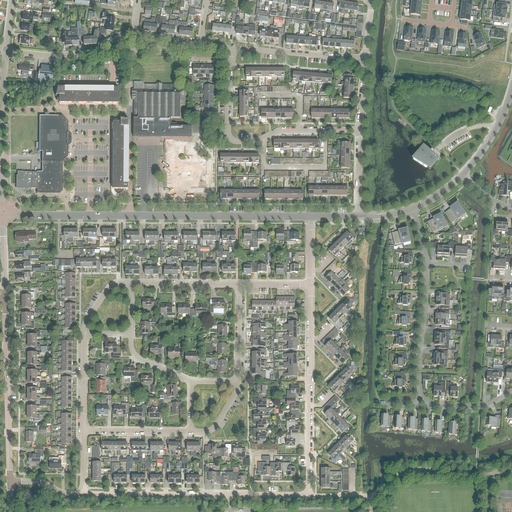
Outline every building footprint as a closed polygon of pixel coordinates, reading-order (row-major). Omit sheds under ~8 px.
[(495,10),(494,10),(506,12),(507,9),(506,9),(506,5),(504,5),(504,1),(498,1),(498,4),(496,4),(495,10)] [(348,11),(351,11),(352,4),(346,3),(345,10),(344,14),(347,15),(348,11)] [(351,11),(351,15),(354,15),(354,11),(357,12),(362,13),(362,8),(358,7),(359,5),(352,4),(351,11)] [(496,17),(496,21),(502,22),(502,18),(505,18),(505,15),(506,15),(506,12),(494,10),(493,17),(496,17)] [(103,24),(106,24),(113,25),(114,18),(107,18),(107,13),(101,12),(100,18),(103,19),(103,24)] [(23,13),(22,20),(37,22),(37,17),(38,15),(31,14),(30,14),(28,14),(23,13)] [(469,21),(470,21),(470,16),(461,15),(460,20),(461,20),(461,24),(467,25),(467,21),(469,21)] [(151,20),(150,32),(157,33),(157,25),(160,25),(161,17),(158,17),(154,25),(153,25),(154,23),(156,19),(151,18),(151,20)] [(169,22),(166,22),(166,20),(165,18),(161,17),(160,25),(162,25),(161,33),(168,34),(169,27),(169,22)] [(235,27),(237,27),(236,34),(243,35),(243,28),(244,22),(239,22),(240,17),(236,17),(235,27)] [(142,18),(141,24),(145,24),(144,31),(150,32),(151,20),(145,20),(145,19),(142,18)] [(169,22),(169,27),(168,34),(174,35),(175,27),(178,27),(178,22),(175,21),(169,21),(169,22)] [(186,36),(187,29),(187,23),(178,22),(178,27),(180,27),(179,35),(186,36)] [(21,30),(28,31),(32,32),(33,25),(31,25),(22,24),(21,30)] [(113,25),(106,24),(106,27),(99,28),(99,32),(104,32),(104,30),(112,31),(113,25)] [(78,37),(80,37),(80,28),(77,28),(76,31),(71,31),(71,32),(72,46),(78,45),(78,38),(78,37)] [(83,28),(80,28),(80,37),(83,37),(83,38),(84,45),(90,44),(89,37),(86,38),(86,33),(85,33),(83,28)] [(404,40),(411,41),(413,29),(405,28),(404,40)] [(425,43),(426,30),(419,29),(417,42),(425,43)] [(504,32),(491,30),(490,38),(503,39),(504,32)] [(99,35),(98,36),(98,31),(94,31),(93,36),(93,37),(89,37),(90,44),(96,44),(96,38),(99,38),(99,35)] [(431,44),(438,44),(440,32),(432,31),(431,44)] [(62,43),(65,43),(66,46),(72,46),(71,32),(62,33),(62,40),(62,43)] [(453,34),(446,33),(444,46),(452,47),(453,34)] [(465,48),(466,35),(459,34),(457,47),(465,48)] [(486,45),(481,34),(474,37),(479,49),(486,45)] [(20,44),(28,45),(28,44),(33,45),(34,40),(29,39),(29,37),(21,36),(20,44)] [(404,51),(405,43),(398,42),(397,50),(404,51)] [(34,67),(29,66),(30,64),(21,63),(21,65),(19,65),(18,71),(22,71),(22,74),(21,74),(28,75),(28,74),(28,72),(29,72),(29,70),(34,70),(34,67)] [(39,75),(39,82),(47,82),(47,80),(53,80),(53,70),(47,70),(47,68),(41,68),(41,75),(39,75)] [(345,86),(353,86),(354,80),(352,79),(353,75),(343,74),(343,79),(345,79),(345,82),(341,82),(341,85),(345,86)] [(175,90),(175,88),(175,85),(159,85),(156,85),(144,85),(144,82),(134,82),(133,90),(132,90),(132,100),(133,100),(133,121),(133,138),(192,138),(192,128),(192,127),(190,127),(186,126),(177,126),(177,124),(171,124),(171,118),(180,118),(180,106),(185,106),(185,90),(175,90)] [(58,103),(118,104),(118,88),(57,88),(55,96),(56,96),(56,95),(58,95),(58,103)] [(39,121),(39,130),(67,130),(68,121),(62,116),(39,116),(39,121)] [(113,189),(114,189),(114,190),(114,191),(115,192),(115,193),(116,193),(117,194),(118,194),(119,194),(120,194),(121,194),(122,193),(123,193),(123,192),(123,191),(124,191),(124,190),(124,189),(128,189),(129,145),(129,120),(121,119),(121,122),(113,122),(113,189)] [(466,125),(464,119),(458,122),(460,127),(466,125)] [(455,130),(460,127),(458,122),(452,125),(455,130)] [(452,125),(446,128),(450,134),(455,130),(452,125)] [(450,134),(446,128),(441,132),(445,137),(450,134)] [(67,132),(67,130),(39,130),(39,147),(67,147),(67,145),(66,144),(66,134),(67,132),(67,133),(67,132)] [(436,137),(440,141),(445,137),(441,132),(436,137)] [(167,169),(168,188),(179,188),(178,181),(190,180),(190,188),(207,188),(206,180),(203,180),(203,175),(208,175),(207,158),(192,158),(192,160),(180,161),(180,146),(175,146),(174,140),(166,140),(167,152),(166,153),(166,166),(169,166),(170,169),(167,169)] [(337,150),(341,150),(350,150),(350,144),(342,144),(342,141),(337,141),(337,150)] [(42,162),(62,163),(62,161),(67,156),(67,147),(39,147),(39,151),(42,151),(42,161),(42,162)] [(426,167),(429,169),(432,166),(438,159),(432,155),(434,153),(432,150),(431,151),(429,152),(424,147),(423,148),(413,159),(426,168),(426,167)] [(42,162),(42,172),(37,172),(37,188),(36,194),(59,194),(59,193),(62,191),(62,176),(62,163),(42,162)] [(27,188),(31,188),(31,172),(18,172),(18,177),(16,177),(16,184),(17,184),(17,188),(24,188),(24,189),(27,189),(27,188)] [(503,185),(500,185),(499,194),(500,196),(506,196),(507,192),(508,191),(511,191),(511,181),(507,182),(503,182),(503,185)] [(164,196),(164,203),(183,202),(183,197),(188,197),(188,202),(212,202),(212,196),(209,196),(209,193),(188,193),(188,190),(182,190),(182,193),(167,193),(167,196),(164,196)] [(466,215),(456,201),(453,206),(453,205),(453,206),(454,208),(453,209),(452,208),(445,213),(452,223),(458,218),(458,219),(465,213),(466,215)] [(427,222),(433,233),(439,230),(447,226),(448,227),(440,212),(437,216),(438,218),(436,219),(435,218),(427,222)] [(498,232),(501,232),(502,222),(496,222),(496,229),(493,229),(492,235),(493,236),(495,236),(496,234),(497,235),(498,232)] [(508,222),(502,222),(501,232),(505,232),(505,235),(507,235),(507,236),(510,237),(511,230),(508,230),(508,222)] [(410,243),(411,243),(407,226),(406,226),(407,227),(403,229),(402,229),(403,232),(400,232),(400,231),(392,233),(394,245),(401,243),(402,243),(410,241),(410,243)] [(250,248),(254,248),(254,232),(251,232),(251,230),(244,230),(244,240),(247,240),(247,242),(250,242),(250,248)] [(346,232),(342,237),(350,245),(351,243),(350,241),(353,238),(354,240),(356,237),(348,230),(346,232)] [(279,242),(286,242),(286,232),(283,232),(283,231),(276,231),(276,240),(279,240),(279,242)] [(29,239),(36,239),(36,233),(19,232),(19,234),(16,234),(16,242),(19,242),(19,243),(24,243),(24,242),(28,242),(29,239)] [(254,232),(254,248),(258,248),(258,242),(260,242),(260,240),(266,240),(266,233),(257,233),(257,232),(254,232)] [(286,232),(286,242),(290,242),(293,242),(293,240),(298,240),(299,233),(289,233),(289,232),(286,232)] [(130,246),(132,246),(132,233),(126,233),(126,235),(122,235),(122,241),(126,241),(130,241),(130,246)] [(342,237),(337,241),(344,247),(346,245),(348,247),(350,245),(342,237)] [(337,241),(333,245),(339,252),(344,247),(337,241)] [(437,256),(443,256),(443,246),(440,246),(440,243),(438,243),(438,242),(435,241),(434,248),(437,248),(437,256)] [(452,249),(453,243),(453,242),(450,241),(449,244),(448,244),(447,247),(443,246),(443,256),(449,257),(449,249),(452,249)] [(456,243),(453,243),(452,249),(455,250),(455,257),(461,257),(461,247),(458,247),(458,244),(456,244),(456,243)] [(465,248),(461,247),(461,257),(467,258),(467,250),(470,251),(471,243),(468,243),(467,245),(466,245),(465,248)] [(339,252),(333,245),(328,250),(335,256),(337,254),(339,256),(341,254),(339,252)] [(402,254),(401,259),(400,261),(400,262),(399,263),(404,263),(404,264),(409,264),(409,263),(411,263),(411,259),(413,259),(413,254),(405,254),(405,250),(395,250),(395,253),(402,254)] [(499,270),(500,260),(496,260),(495,257),(494,257),(494,255),(491,255),(491,262),(494,262),(493,269),(499,270)] [(500,260),(499,270),(505,270),(505,263),(508,263),(509,256),(506,256),(506,257),(500,257),(500,260)] [(293,258),(286,258),(286,263),(286,273),(289,273),(289,272),(298,272),(298,265),(293,265),(293,258)] [(251,273),(254,273),(254,263),(247,263),(247,265),(244,265),(244,274),(251,274),(251,273)] [(254,263),(254,273),(257,273),(257,272),(266,272),(266,265),(260,265),(260,263),(254,263)] [(283,273),(286,273),(286,263),(279,263),(279,265),(276,265),(276,274),(283,274),(283,273)] [(330,283),(337,276),(335,274),(334,275),(331,272),(329,274),(327,277),(325,279),(330,283)] [(404,284),(404,285),(408,285),(408,284),(410,284),(411,280),(412,280),(412,279),(412,274),(401,274),(401,279),(400,280),(399,281),(399,282),(399,283),(398,283),(404,284)] [(337,276),(330,283),(334,288),(340,282),(338,279),(339,278),(337,276)] [(342,279),(340,282),(334,288),(339,292),(349,282),(351,280),(349,278),(345,282),(342,279)] [(349,282),(339,292),(343,297),(351,289),(348,287),(351,284),(352,282),(351,280),(349,282)] [(491,299),(497,300),(498,287),(492,286),(492,292),(489,291),(488,301),(491,302),(491,299)] [(503,301),(506,301),(506,295),(503,294),(504,287),(498,287),(497,300),(503,300),(503,301)] [(436,300),(449,300),(450,291),(444,291),(443,294),(437,294),(436,299),(436,300)] [(22,296),(22,302),(31,302),(31,299),(34,299),(34,293),(27,293),(27,296),(22,296)] [(411,300),(411,295),(400,294),(400,299),(399,300),(398,301),(398,303),(398,304),(397,304),(403,304),(403,305),(407,305),(407,304),(410,304),(410,300),(411,300)] [(341,305),(348,311),(352,306),(351,305),(355,302),(357,302),(357,295),(354,295),(354,299),(350,299),(348,302),(346,300),(341,305)] [(153,301),(154,299),(144,299),(143,308),(153,308),(153,310),(157,310),(157,301),(153,301)] [(214,309),(224,309),(224,300),(213,300),(213,305),(210,305),(210,313),(213,313),(214,309)] [(449,309),(449,300),(436,300),(436,305),(443,306),(443,309),(449,309)] [(168,316),(175,316),(175,307),(172,307),(172,304),(162,304),(161,314),(168,314),(168,316)] [(192,317),(192,316),(192,310),(189,310),(189,304),(179,304),(179,314),(189,314),(189,319),(192,319),(192,317)] [(192,310),(192,316),(192,317),(196,317),(196,314),(206,315),(206,305),(196,305),(196,310),(192,310)] [(350,313),(348,311),(341,305),(337,309),(343,315),(346,313),(348,315),(350,313)] [(343,315),(337,309),(333,313),(339,320),(343,315)] [(436,320),(445,320),(449,320),(449,311),(443,311),(443,314),(436,314),(436,319),(435,319),(435,320),(436,320)] [(399,315),(399,320),(398,321),(397,323),(397,324),(396,324),(402,325),(402,326),(406,326),(406,325),(409,325),(409,321),(410,321),(410,320),(410,315),(404,315),(405,312),(394,312),(394,315),(399,315)] [(339,320),(333,313),(328,318),(334,324),(339,320)] [(31,320),(22,320),(21,326),(26,326),(26,329),(34,329),(34,323),(31,323),(31,320)] [(450,320),(449,320),(445,320),(436,320),(435,325),(442,326),(442,329),(450,329),(450,320)] [(141,322),(141,337),(149,337),(149,323),(141,322)] [(227,336),(228,326),(218,326),(217,336),(227,336)] [(434,340),(435,340),(449,340),(450,340),(448,340),(448,335),(451,335),(451,331),(442,331),(442,334),(435,334),(435,339),(434,339),(434,340)] [(27,335),(27,341),(37,341),(37,338),(40,338),(40,332),(32,332),(32,335),(27,335)] [(392,332),(392,336),(396,336),(396,340),(395,341),(395,342),(394,344),(394,345),(394,344),(394,345),(399,345),(399,346),(403,346),(403,345),(406,345),(406,341),(408,341),(407,341),(408,336),(402,336),(402,332),(392,332)] [(488,341),(487,347),(496,348),(496,336),(491,335),(491,342),(488,341)] [(496,336),(496,348),(504,349),(504,343),(501,342),(501,336),(500,336),(500,335),(498,335),(498,336),(496,336)] [(158,340),(158,345),(151,345),(151,355),(161,355),(161,348),(165,348),(165,340),(158,340)] [(335,341),(333,343),(331,340),(329,342),(327,344),(325,347),(329,351),(335,345),(338,343),(335,341)] [(449,340),(435,340),(435,345),(441,345),(441,349),(449,349),(449,340)] [(212,344),(217,344),(217,355),(227,355),(227,344),(219,344),(219,341),(212,341),(212,344)] [(116,346),(116,343),(106,343),(106,353),(112,353),(112,358),(120,358),(120,355),(119,355),(120,346),(116,346)] [(179,348),(169,348),(169,359),(179,359),(179,353),(182,354),(182,344),(179,344),(179,348)] [(334,356),(340,350),(335,345),(329,351),(334,356)] [(250,358),(260,358),(260,355),(265,355),(265,350),(258,349),(258,353),(252,353),(251,356),(250,356),(250,358)] [(342,352),(340,350),(334,356),(338,360),(344,354),(347,352),(345,350),(342,352)] [(196,353),(186,353),(186,363),(196,363),(197,359),(200,359),(200,351),(196,351),(196,353)] [(434,360),(447,360),(447,351),(441,351),(441,354),(434,354),(434,359),(434,360)] [(349,354),(347,352),(344,354),(338,360),(343,365),(349,359),(346,356),(349,354)] [(407,356),(396,356),(395,361),(395,362),(394,363),(394,364),(393,365),(398,366),(398,367),(403,367),(403,366),(405,366),(405,362),(407,362),(407,361),(407,356)] [(226,362),(227,362),(218,362),(218,358),(211,358),(211,362),(210,362),(210,366),(214,366),(217,366),(218,366),(218,371),(217,371),(217,372),(227,372),(227,371),(226,371),(226,362)] [(434,360),(434,365),(441,365),(441,369),(447,369),(447,360),(434,360)] [(100,364),(96,364),(96,375),(106,375),(106,367),(108,367),(108,365),(110,365),(110,361),(100,361),(100,364)] [(511,379),(511,372),(511,369),(507,369),(507,364),(503,364),(503,372),(506,372),(506,379),(511,379),(511,380),(511,379)] [(347,369),(346,368),(341,373),(347,379),(352,374),(353,373),(353,370),(356,370),(356,366),(354,366),(354,367),(350,367),(347,369)] [(134,370),(134,367),(124,367),(124,377),(130,377),(130,382),(137,382),(137,379),(138,379),(138,370),(134,370)] [(492,383),(493,373),(493,370),(488,369),(488,368),(484,368),(484,375),(487,376),(487,382),(492,383)] [(493,370),(493,373),(492,383),(498,383),(498,376),(501,377),(502,369),(493,368),(493,370)] [(260,372),(260,369),(250,369),(250,371),(251,371),(251,375),(258,375),(258,378),(265,378),(265,372),(260,372)] [(347,379),(341,373),(337,377),(343,383),(347,379)] [(393,385),(393,386),(392,386),(398,387),(398,388),(402,388),(402,387),(404,387),(405,383),(406,383),(406,382),(406,377),(404,377),(404,373),(395,373),(395,377),(394,382),(394,383),(393,384),(393,385)] [(151,385),(152,375),(141,375),(141,385),(151,385)] [(341,385),(343,383),(337,377),(332,381),(338,388),(340,390),(343,387),(341,385)] [(101,382),(96,382),(96,392),(106,392),(106,382),(110,382),(110,378),(101,378),(101,382)] [(340,390),(338,388),(332,381),(328,386),(334,392),(337,390),(339,392),(340,390)] [(445,390),(445,382),(439,382),(438,387),(434,387),(434,396),(441,397),(441,390),(445,390)] [(451,390),(450,397),(457,397),(458,387),(453,387),(454,384),(451,384),(451,383),(447,382),(447,390),(451,390)] [(171,397),(177,397),(177,386),(167,386),(167,395),(164,395),(164,393),(159,393),(159,396),(160,396),(160,400),(164,400),(170,400),(171,397)] [(258,393),(258,399),(262,399),(262,395),(266,395),(266,386),(254,386),(254,393),(258,393)] [(278,396),(278,398),(282,398),(286,398),(295,398),(295,394),(299,394),(299,387),(291,387),(290,391),(286,391),(286,396),(278,396)] [(295,403),(295,398),(286,398),(286,406),(290,406),(290,411),(299,411),(299,404),(295,403)] [(258,409),(266,409),(266,399),(262,399),(258,399),(253,399),(253,404),(258,404),(258,409)] [(149,419),(159,419),(159,414),(163,414),(163,405),(163,403),(164,403),(164,400),(160,400),(159,400),(159,405),(159,409),(149,409),(149,419)] [(107,405),(98,405),(97,415),(108,415),(108,411),(111,411),(111,401),(107,401),(107,405)] [(121,405),(115,405),(115,415),(125,415),(125,413),(128,413),(128,404),(121,403),(121,405)] [(181,403),(172,403),(171,413),(181,414),(181,403)] [(136,409),(132,409),(132,419),(142,419),(142,414),(146,414),(146,405),(142,405),(142,407),(136,407),(136,409)] [(269,409),(266,409),(258,409),(258,413),(253,412),(253,419),(262,419),(262,417),(269,417),(269,410),(269,409)] [(324,415),(329,419),(335,413),(337,411),(336,410),(335,409),(333,411),(330,409),(328,411),(326,413),(324,415)] [(335,413),(329,419),(333,424),(339,418),(337,415),(340,413),(338,410),(337,411),(335,413)] [(58,421),(61,422),(61,420),(71,420),(71,414),(68,414),(68,411),(63,411),(63,414),(61,414),(61,419),(58,419),(58,421)] [(299,411),(290,411),(290,416),(286,415),(286,422),(295,422),(295,418),(299,418),(299,411)] [(36,412),(27,412),(27,419),(34,419),(34,422),(39,422),(39,416),(36,416),(36,412)] [(382,415),(381,426),(390,427),(391,415),(391,416),(388,416),(388,415),(382,415)] [(500,428),(500,420),(501,416),(497,416),(495,417),(495,418),(492,418),(492,417),(492,418),(486,417),(486,418),(487,418),(487,425),(485,425),(491,426),(491,428),(500,428)] [(395,417),(395,428),(404,429),(405,417),(404,417),(404,418),(401,418),(401,417),(395,417)] [(338,428),(344,422),(346,420),(344,418),(342,420),(339,418),(333,424),(338,428)] [(415,418),(409,418),(408,430),(417,430),(418,419),(418,420),(415,419),(415,418)] [(262,419),(253,419),(253,422),(257,422),(257,429),(257,430),(262,430),(266,430),(266,422),(262,422),(262,419)] [(428,420),(422,420),(421,431),(431,432),(431,420),(431,421),(428,421),(428,420)] [(436,421),(435,433),(444,433),(445,422),(445,423),(442,423),(442,422),(436,421)] [(295,422),(286,422),(286,430),(290,430),(290,434),(299,434),(299,427),(295,427),(295,422)] [(347,433),(348,433),(351,430),(344,422),(338,428),(342,433),(345,431),(347,433)] [(455,424),(455,423),(449,423),(448,434),(458,435),(458,424),(458,423),(458,424),(455,424)] [(30,432),(26,432),(26,442),(33,442),(33,432),(37,432),(37,429),(30,428),(30,432)] [(258,445),(261,445),(264,445),(266,445),(266,434),(262,434),(262,430),(257,430),(257,429),(253,429),(253,438),(257,438),(257,445),(258,445)] [(288,436),(288,439),(286,439),(286,446),(295,447),(295,442),(299,442),(299,434),(290,434),(290,436),(288,436)] [(348,439),(345,436),(341,441),(349,449),(351,447),(349,445),(354,440),(350,437),(348,439)] [(349,449),(341,441),(337,445),(343,451),(345,449),(347,451),(349,449)] [(221,458),(221,449),(216,449),(216,445),(208,445),(208,453),(212,453),(212,457),(221,458)] [(230,453),(230,445),(227,445),(227,449),(221,449),(221,458),(228,458),(228,453),(230,453)] [(230,445),(230,453),(234,453),(237,453),(237,457),(245,457),(245,449),(242,449),(242,446),(234,446),(234,445),(230,445)] [(340,453),(343,451),(337,445),(332,449),(341,458),(344,461),(346,459),(340,453)] [(37,449),(37,454),(29,454),(29,463),(37,463),(37,465),(41,465),(41,458),(43,458),(44,449),(37,449)] [(341,458),(332,449),(327,454),(332,458),(329,461),(335,464),(341,458)] [(59,461),(50,461),(50,469),(61,469),(61,465),(64,465),(64,458),(59,458),(59,461)] [(270,467),(267,467),(267,463),(258,463),(258,472),(263,472),(263,476),(270,476),(270,467)] [(270,467),(270,476),(275,476),(275,472),(282,472),(282,463),(270,463),(270,467)] [(282,463),(282,472),(287,472),(286,476),(294,476),(294,467),(289,467),(289,463),(282,463)] [(220,485),(220,477),(216,477),(216,473),(208,473),(208,481),(212,481),(212,485),(220,485)] [(220,477),(220,485),(228,486),(228,481),(232,481),(232,473),(220,473),(220,477)] [(232,473),(232,481),(237,481),(237,485),(245,485),(245,476),(240,476),(240,473),(232,473)] [(101,475),(92,475),(92,481),(96,482),(96,484),(100,484),(100,482),(101,482),(101,475)]
